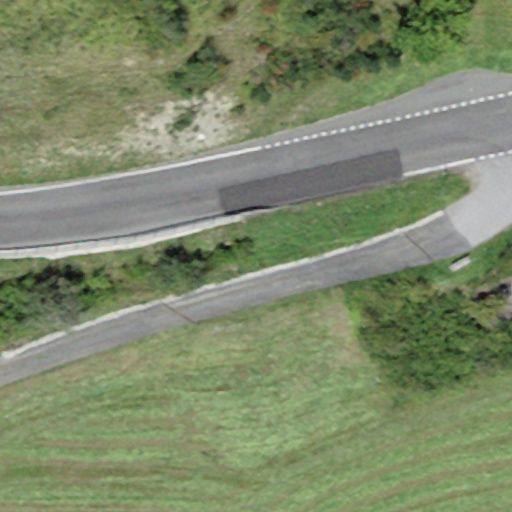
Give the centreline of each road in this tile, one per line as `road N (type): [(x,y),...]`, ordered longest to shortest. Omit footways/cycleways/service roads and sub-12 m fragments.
road 1 (unclassified): [(511,166),(459,212),(418,232),(0,357)]
road 2 (tertiary): [(0,213),(179,187),(511,113)]
